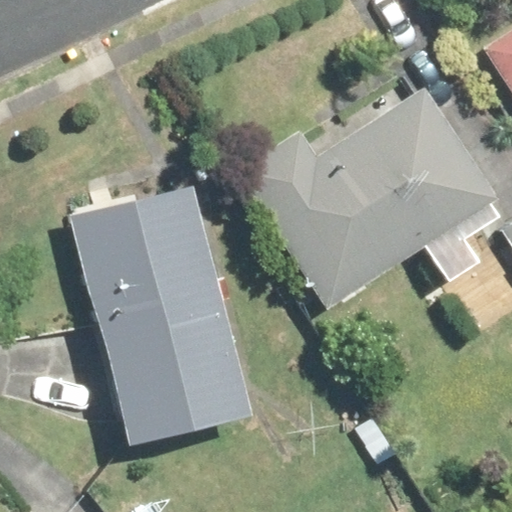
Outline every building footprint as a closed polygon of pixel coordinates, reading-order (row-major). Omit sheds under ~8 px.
[(511,6),(459,39),(511,125),(511,6)] [(283,127),(215,169),(304,313),(406,249),(433,292),(462,274),(445,248),(485,223),(402,89),(299,153),(283,127)] [(173,178),(49,204),(99,446),(223,420),(173,178)] [(511,218),(487,234),(511,273),(511,218)] [(466,275),(438,294),(475,346),(502,327),(466,275)]
